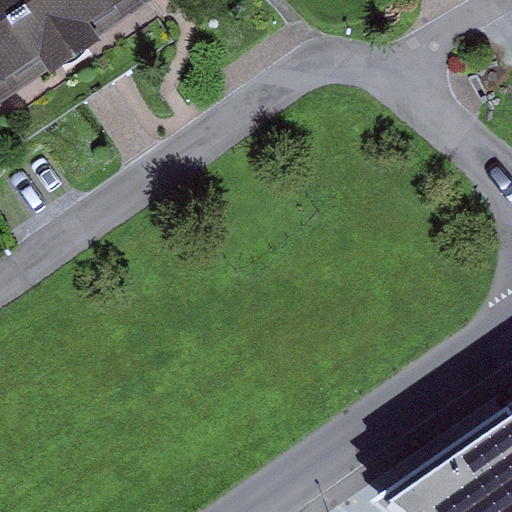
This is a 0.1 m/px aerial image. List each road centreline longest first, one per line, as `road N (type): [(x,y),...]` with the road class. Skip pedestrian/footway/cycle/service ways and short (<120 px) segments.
road 1 (residential): [(0,282),(319,62),(378,69),(511,186)]
road 2 (residential): [(247,511),(511,331)]
